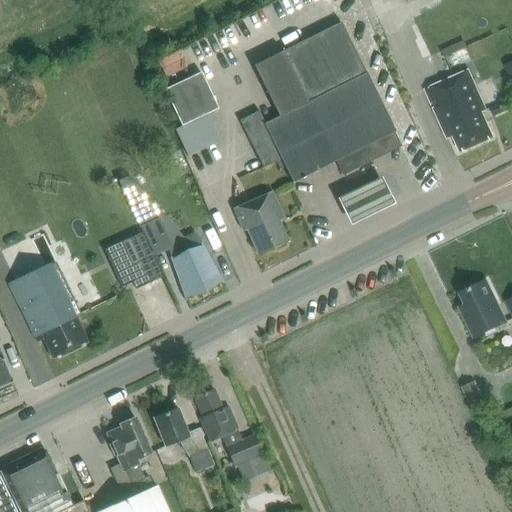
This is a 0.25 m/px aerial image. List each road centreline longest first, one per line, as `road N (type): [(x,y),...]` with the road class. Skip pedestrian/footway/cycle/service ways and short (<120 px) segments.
road 1 (secondary): [(0,434),(501,187)]
road 2 (track): [(230,319),(317,511)]
